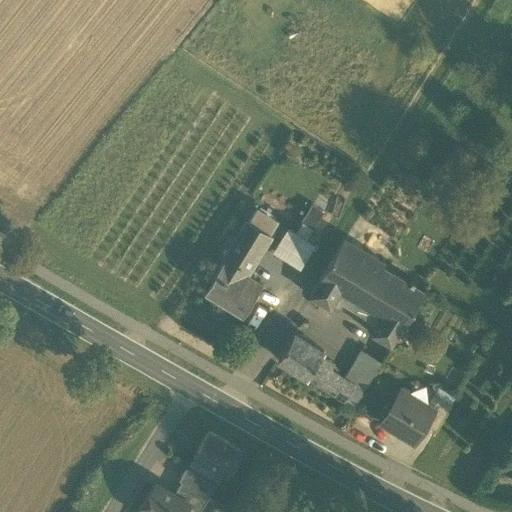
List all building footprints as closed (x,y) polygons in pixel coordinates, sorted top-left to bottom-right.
[(431,187),(444,195),(454,179),(457,181),(473,156),(457,146),(431,187)] [(312,204),(301,221),(312,229),(324,212),(312,204)] [(246,223),(266,235),(274,222),(254,210),(246,223)] [(301,221),(294,233),(301,237),(305,240),(312,229),(301,221)] [(246,223),(222,261),(239,272),(248,256),(252,258),(266,235),(246,223)] [(286,260),(301,237),(294,233),(289,230),(274,253),(286,260)] [(285,261),(298,269),(313,245),(305,240),(301,237),(286,260),(285,261)] [(341,291),(382,316),(402,328),(424,291),(383,266),(385,264),(344,239),(320,279),(341,291)] [(239,272),(242,274),(252,258),(248,256),(239,272)] [(242,274),(239,272),(222,261),(204,290),(220,300),(222,297),(242,309),(240,312),(242,314),(260,285),(242,274)] [(335,301),(341,291),(320,279),(310,297),(330,309),(335,301)] [(341,291),(335,301),(376,326),(382,316),(341,291)] [(222,297),(220,300),(240,312),(242,309),(222,297)] [(391,346),(402,328),(382,316),(376,326),(371,334),(391,346)] [(278,359),(306,377),(315,364),(321,354),(323,350),(295,332),(278,359)] [(343,400),(354,407),(382,363),(362,350),(345,377),(354,383),(343,400)] [(315,364),(327,371),(329,367),(331,368),(334,363),(321,354),(315,364)] [(327,371),(315,364),(306,377),(343,400),(354,383),(345,377),(331,368),(329,367),(327,371)] [(438,387),(426,406),(432,409),(440,396),(451,403),(455,397),(438,387)] [(381,424),(413,443),(424,424),(433,410),(432,409),(426,406),(407,395),(406,390),(402,388),(397,389),(395,393),(396,398),(381,424)] [(424,424),(435,430),(451,403),(440,396),(432,409),(433,410),(424,424)] [(192,458),(193,459),(215,472),(226,479),(242,453),(208,432),(192,458)] [(209,482),(215,472),(193,459),(187,469),(209,482)] [(178,480),(181,482),(208,498),(215,486),(209,482),(187,469),(186,468),(178,480)] [(197,511),(199,511),(208,498),(181,482),(173,496),(188,505),(187,506),(197,511)] [(183,511),(187,506),(188,505),(173,496),(155,485),(139,511),(183,511)]
